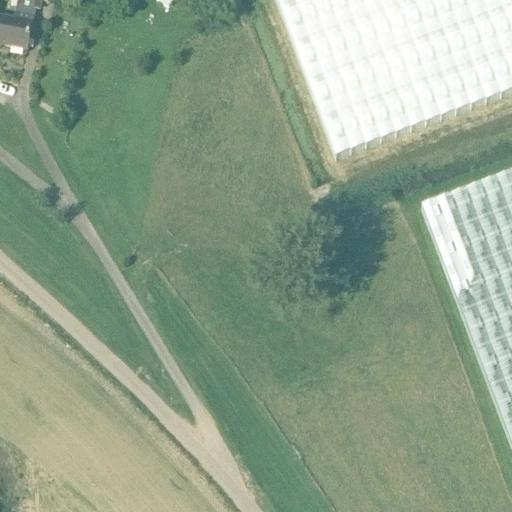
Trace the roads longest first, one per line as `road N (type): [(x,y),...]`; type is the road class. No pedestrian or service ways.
road 1 (unclassified): [(204,499),(219,474),(217,447),(81,222)]
road 2 (unclassified): [(204,499),(99,386),(0,307)]
road 3 (unclassified): [(81,222),(24,113)]
